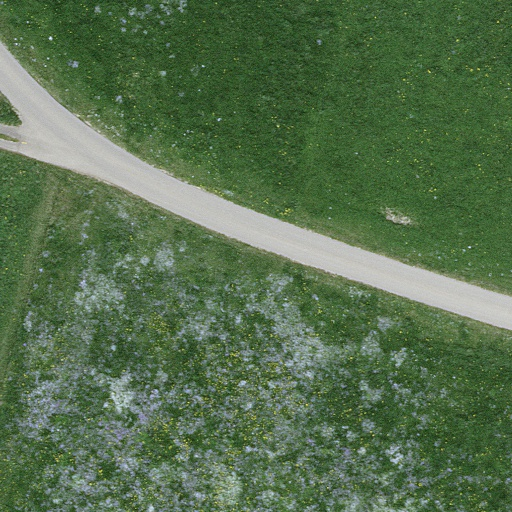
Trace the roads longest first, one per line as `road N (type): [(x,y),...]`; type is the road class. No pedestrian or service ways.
road 1 (unclassified): [(511,309),(177,200),(67,133),(0,69)]
road 2 (track): [(120,170),(0,131)]
